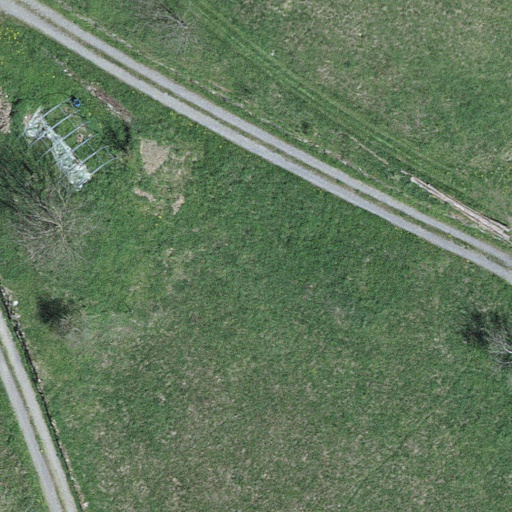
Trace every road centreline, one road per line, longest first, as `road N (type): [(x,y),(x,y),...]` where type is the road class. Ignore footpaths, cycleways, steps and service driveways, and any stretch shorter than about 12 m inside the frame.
road 1 (residential): [(19,0),(511,257)]
road 2 (residential): [(46,511),(0,370)]
